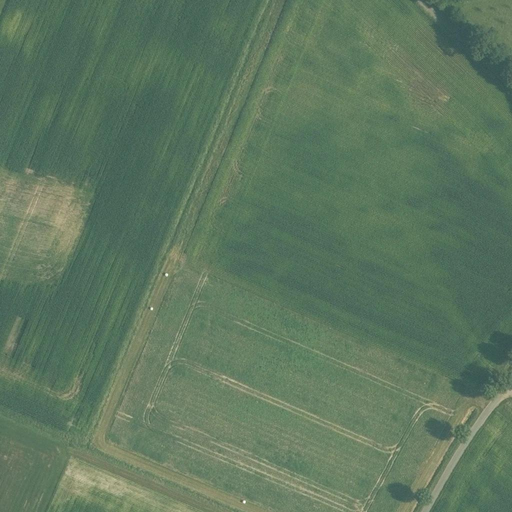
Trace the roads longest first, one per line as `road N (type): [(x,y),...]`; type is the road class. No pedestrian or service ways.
road 1 (unclassified): [(422,511),(508,385)]
road 2 (unclassified): [(511,87),(424,0)]
